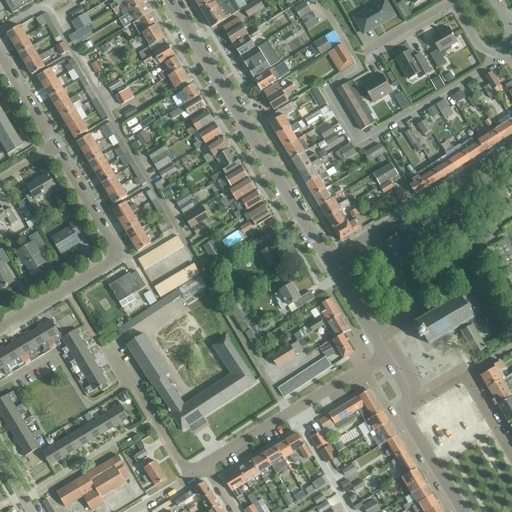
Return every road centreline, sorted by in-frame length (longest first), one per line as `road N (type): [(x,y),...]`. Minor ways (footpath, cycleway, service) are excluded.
road 1 (residential): [(492,51),(485,71),(359,144),(327,88),(361,69),(317,0)]
road 2 (tertiary): [(328,260),(170,0)]
road 3 (residential): [(0,328),(111,262),(113,243),(55,148)]
road 4 (residential): [(207,466),(384,353)]
road 5 (residential): [(511,144),(368,235)]
road 6 (residential): [(0,383),(53,355),(88,404),(130,381)]
road 7 (tertiary): [(463,511),(407,419),(412,401)]
road 8 (residential): [(370,330),(408,304),(368,235)]
